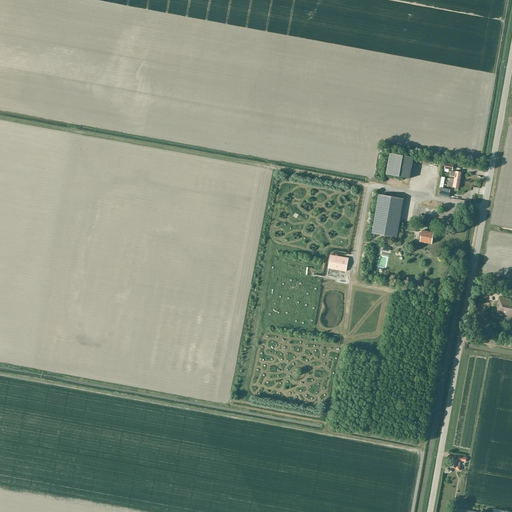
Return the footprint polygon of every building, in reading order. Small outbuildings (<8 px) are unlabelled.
[(386,174),(410,179),(414,157),(390,153),(386,174)] [(462,173),(455,172),(451,171),(451,175),(455,176),(454,179),(454,180),(460,181),(462,173)] [(454,180),(454,179),(450,179),(449,186),(453,187),(459,188),(460,181),(454,180)] [(395,238),(402,198),(382,194),(375,234),(395,238)] [(432,244),(432,238),(433,232),(422,230),(421,233),(419,233),(419,237),(421,237),(420,242),(432,244)] [(330,255),(328,268),(346,271),(348,258),(330,255)] [(360,299),(362,291),(355,289),(353,297),(360,299)] [(511,299),(500,297),(498,303),(497,302),(495,315),(504,316),(504,318),(508,319),(508,317),(511,317),(511,321),(511,320),(511,299)] [(466,458),(465,458),(458,456),(458,460),(452,459),(451,466),(456,467),(456,470),(460,470),(460,466),(459,466),(460,461),(465,462),(466,458)]
